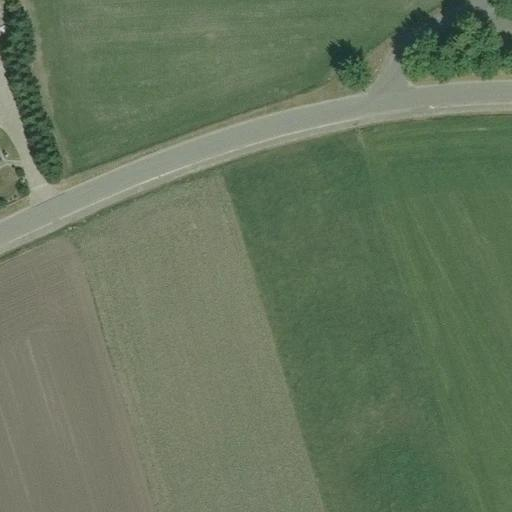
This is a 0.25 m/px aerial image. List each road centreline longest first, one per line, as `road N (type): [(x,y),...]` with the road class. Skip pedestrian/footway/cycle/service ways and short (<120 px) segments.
road 1 (tertiary): [(389,104),(216,148),(0,241)]
road 2 (residential): [(389,104),(402,54),(423,32),(497,0)]
road 3 (tertiary): [(511,95),(389,104)]
